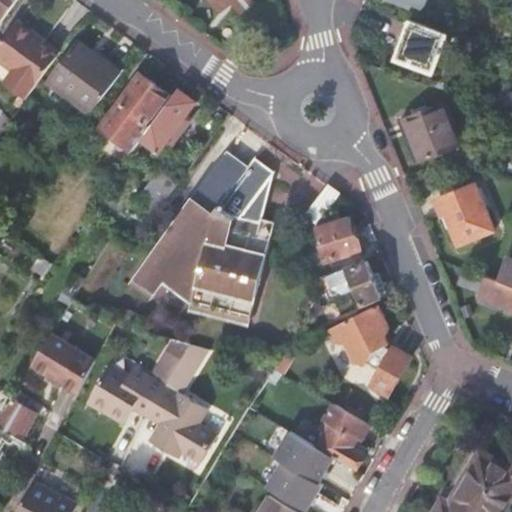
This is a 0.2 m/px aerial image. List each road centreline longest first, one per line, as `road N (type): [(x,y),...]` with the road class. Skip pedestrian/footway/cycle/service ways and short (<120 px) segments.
road 1 (residential): [(113,0),(277,105)]
road 2 (residential): [(396,204),(323,35)]
road 3 (residential): [(457,362),(374,511)]
road 4 (residential): [(396,204),(457,362)]
road 5 (residential): [(277,105),(396,204)]
